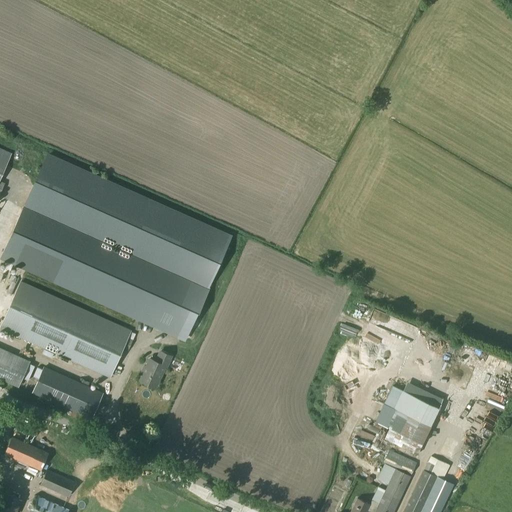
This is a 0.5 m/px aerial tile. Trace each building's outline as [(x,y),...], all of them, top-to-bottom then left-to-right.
[(0,152),(0,193),(3,187),(0,185),(0,178),(10,157),(0,152)] [(44,153),(0,253),(0,258),(53,281),(181,338),(186,327),(201,334),(206,322),(203,321),(204,318),(200,316),(199,319),(191,315),(199,297),(230,235),(44,153)] [(20,284),(0,329),(0,330),(110,379),(123,350),(127,352),(131,343),(127,341),(130,333),(20,284)] [(364,340),(362,347),(369,349),(371,342),(364,340)] [(0,351),(0,381),(17,389),(29,364),(0,351)] [(146,369),(140,381),(156,388),(165,368),(168,369),(173,357),(160,352),(156,361),(150,358),(145,368),(146,369)] [(44,369),(32,395),(91,421),(102,395),(44,369)] [(383,432),(417,446),(437,398),(402,383),(398,391),(387,386),(372,420),(386,426),(383,432)] [(12,437),(5,453),(40,469),(48,453),(12,437)] [(398,449),(410,454),(413,447),(402,442),(398,449)] [(389,450),(383,463),(410,475),(416,462),(400,455),(389,450)] [(430,456),(404,511),(439,511),(453,484),(444,480),(450,466),(430,456)] [(357,499),(350,511),(365,511),(367,510),(370,511),(394,511),(411,476),(395,469),(385,491),(377,487),(369,505),(357,499)] [(47,470),(40,485),(68,497),(75,482),(47,470)] [(1,492),(0,495),(0,511),(15,511),(20,499),(1,492)] [(36,495),(27,511),(67,511),(68,510),(36,495)]
